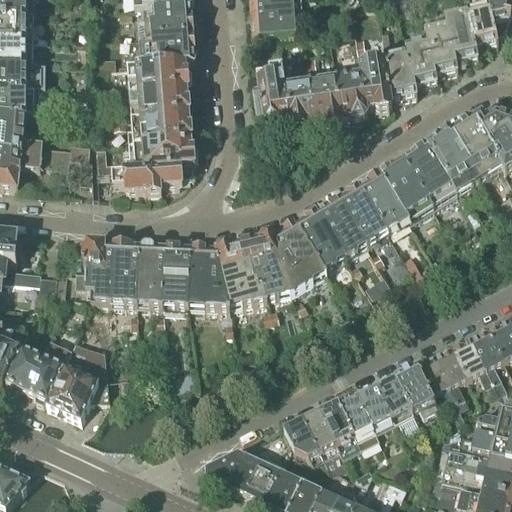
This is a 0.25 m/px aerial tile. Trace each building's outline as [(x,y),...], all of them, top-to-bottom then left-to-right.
[(132,0),(134,18),(140,18),(191,14),(190,13),(193,12),(195,10),(194,2),(191,0),(132,0)] [(292,0),(282,0),(250,2),(253,47),(296,43),(292,0)] [(484,0),(488,15),(497,46),(502,45),(507,36),(511,18),(509,0),(484,0)] [(0,26),(33,28),(33,4),(0,2),(0,26)] [(416,7),(419,20),(429,17),(426,4),(416,7)] [(136,29),(138,47),(198,43),(197,30),(196,30),(192,26),(192,25),(191,14),(140,18),(141,28),(136,29)] [(466,20),(467,23),(476,56),(498,51),(497,46),(488,15),(466,20)] [(118,19),(118,27),(132,26),(131,18),(118,19)] [(404,54),(405,63),(415,98),(438,93),(436,86),(458,81),(457,78),(467,76),(465,71),(478,68),(476,56),(467,23),(444,29),(446,37),(424,42),(426,50),(404,54)] [(0,50),(27,52),(33,52),(33,28),(0,26),(0,50)] [(381,41),(383,57),(390,57),(388,39),(381,41)] [(142,65),(143,75),(186,74),(196,73),(195,62),(196,62),(196,61),(199,57),(198,43),(138,47),(139,65),(142,65)] [(355,49),(357,61),(365,60),(363,48),(355,49)] [(266,50),(267,62),(269,74),(282,73),(278,49),(266,50)] [(0,74),(27,76),(33,76),(33,52),(27,52),(0,50),(0,74)] [(357,65),(358,75),(367,122),(375,120),(379,124),(390,122),(393,118),(392,112),(385,66),(384,62),(357,65)] [(405,63),(385,66),(392,112),(417,106),(415,98),(405,63)] [(0,100),(33,100),(44,100),(44,76),(33,76),(27,76),(0,74),(0,100)] [(127,76),(129,104),(187,99),(189,99),(189,98),(193,94),(193,88),(189,85),(189,82),(187,83),(186,74),(143,75),(127,76)] [(358,75),(336,79),(344,134),(364,131),(368,127),(367,122),(358,75)] [(282,134),(290,133),(284,87),(282,78),(269,80),(269,81),(257,83),(258,93),(258,94),(255,95),(253,97),(258,129),(261,131),(264,131),(264,136),(269,139),(278,138),(282,134)] [(336,79),(309,83),(317,138),(325,136),(325,138),(331,141),(340,140),(343,135),(343,134),(344,134),(336,79)] [(284,87),(290,133),(291,143),(296,146),(305,144),(309,140),(309,139),(317,138),(309,83),(284,87)] [(129,104),(131,129),(189,125),(187,99),(129,104)] [(0,125),(26,128),(33,128),(33,100),(0,100),(0,125)] [(0,160),(70,167),(71,158),(50,156),(42,159),(43,152),(24,150),(26,128),(0,125),(0,160)] [(131,129),(134,155),(191,151),(189,125),(131,129)] [(481,126),(472,131),(492,163),(511,151),(511,132),(509,132),(510,131),(509,131),(508,131),(497,127),(496,126),(494,127),(495,127),(489,131),(488,130),(487,130),(486,129),(485,129),(484,129),(483,130),(481,126)] [(458,138),(450,143),(480,191),(497,180),(501,177),(492,163),(472,131),(458,140),(458,138)] [(86,145),(96,145),(96,132),(86,132),(86,145)] [(441,149),(427,157),(457,205),(480,191),(450,143),(441,148),(441,149)] [(134,155),(136,179),(192,177),(192,176),(195,176),(195,173),(198,170),(197,164),(194,161),(194,158),(192,158),(191,151),(134,155)] [(511,151),(492,163),(501,177),(504,183),(511,179),(511,180),(511,151)] [(414,165),(403,172),(433,220),(457,205),(427,157),(425,158),(421,158),(416,161),(414,165)] [(70,167),(0,160),(0,197),(19,199),(21,176),(40,179),(41,171),(48,176),(68,178),(70,167)] [(78,192),(91,194),(93,194),(91,170),(80,168),(78,192)] [(403,172),(380,185),(409,233),(410,234),(433,220),(403,172)] [(192,177),(136,179),(123,180),(112,181),(113,195),(125,194),(125,201),(129,204),(147,203),(147,205),(161,205),(161,197),(179,196),(182,192),(182,189),(190,189),(192,184),(192,177)] [(380,185),(359,198),(388,246),(409,233),(380,185)] [(347,205),(338,210),(367,258),(388,246),(359,198),(357,196),(346,202),(347,205)] [(338,210),(317,223),(346,270),(367,258),(338,210)] [(305,230),(296,235),(325,283),(346,270),(317,223),(315,220),(304,227),(305,230)] [(296,235),(276,247),(289,305),(291,307),(327,286),(325,283),(296,235)] [(0,288),(2,289),(3,289),(4,286),(5,274),(11,274),(14,246),(0,244),(0,288)] [(261,249),(237,255),(241,272),(248,270),(252,289),(255,289),(258,299),(261,298),(264,311),(289,305),(276,247),(275,246),(273,247),(269,244),(263,246),(261,249)] [(215,261),(230,319),(251,314),(251,317),(265,314),(264,311),(261,298),(258,299),(255,289),(252,289),(248,270),(241,272),(237,255),(229,257),(226,254),(219,256),(217,260),(215,261)] [(84,265),(83,273),(83,277),(87,277),(86,284),(76,283),(75,298),(86,298),(85,303),(90,304),(95,304),(95,314),(94,315),(110,316),(113,256),(96,255),(88,255),(84,258),(84,265)] [(110,316),(135,317),(139,257),(129,257),(129,255),(117,255),(117,256),(113,256),(110,316)] [(135,317),(161,319),(164,259),(154,258),(151,256),(146,256),(143,258),(139,257),(135,317)] [(161,319),(187,320),(190,260),(180,259),(180,258),(168,257),(168,259),(164,259),(161,319)] [(190,260),(187,320),(227,322),(227,325),(221,328),(225,334),(226,345),(233,345),(230,319),(215,261),(190,260)] [(371,264),(377,273),(382,270),(377,260),(371,264)] [(402,267),(411,282),(419,277),(410,263),(402,267)] [(350,276),(356,286),(362,282),(356,273),(350,276)] [(3,289),(39,293),(38,306),(44,307),(54,309),(56,287),(11,282),(10,287),(4,286),(3,289)] [(44,307),(38,306),(35,306),(34,319),(39,320),(44,307)] [(294,313),(300,323),(307,319),(301,309),(294,313)] [(275,319),(268,320),(271,331),(278,330),(275,319)] [(271,331),(268,320),(261,322),(264,333),(271,331)] [(488,339),(504,370),(511,366),(511,341),(507,330),(500,334),(500,333),(488,339)] [(471,348),(496,399),(496,400),(504,396),(501,389),(494,375),(504,370),(488,339),(476,345),(476,346),(471,348)] [(0,343),(0,373),(15,342),(1,341),(0,343)] [(5,392),(21,358),(23,352),(27,343),(15,342),(0,373),(0,394),(3,396),(5,392)] [(48,412),(73,358),(53,348),(46,363),(28,402),(35,406),(36,411),(43,414),(48,412)] [(452,357),(468,388),(478,383),(484,397),(488,396),(490,401),(496,399),(471,348),(464,352),(463,352),(452,357)] [(75,353),(73,358),(48,412),(47,416),(81,432),(90,412),(92,358),(75,353)] [(19,398),(28,402),(46,363),(35,357),(32,363),(21,358),(5,392),(6,393),(7,397),(14,401),(15,400),(19,398)] [(440,364),(434,367),(460,419),(468,415),(457,394),(468,388),(452,357),(440,363),(440,364)] [(104,362),(92,358),(90,412),(109,413),(104,362)] [(460,419),(434,367),(427,370),(416,375),(433,411),(434,411),(432,407),(442,402),(448,416),(449,416),(452,423),(459,437),(467,433),(464,426),(460,419)] [(394,386),(410,419),(412,423),(420,419),(423,425),(437,418),(433,411),(416,375),(394,386)] [(376,396),(392,428),(410,419),(394,386),(376,396)] [(357,405),(373,438),(392,428),(376,396),(357,405)] [(354,447),(360,458),(379,449),(373,438),(357,405),(339,415),(354,447)] [(322,423),(343,466),(360,458),(354,447),(339,415),(322,423)] [(474,439),(472,448),(511,457),(511,424),(505,423),(505,421),(501,421),(499,428),(485,425),(476,429),(476,433),(497,438),(496,444),(474,439)] [(331,486),(338,483),(348,480),(346,475),(347,474),(343,466),(322,423),(304,432),(322,469),(330,484),(331,486)] [(304,432),(284,443),(292,460),(291,462),(294,468),(312,476),(314,473),(322,469),(304,432)] [(422,443),(428,454),(433,451),(428,440),(422,443)] [(207,490),(246,508),(265,466),(285,476),(291,462),(292,460),(284,443),(249,460),(249,461),(248,464),(244,463),(243,463),(243,464),(242,464),(242,465),(242,466),(241,466),(240,465),(208,481),(207,490)] [(441,458),(441,459),(469,464),(511,473),(511,457),(472,448),(461,446),(462,449),(460,449),(452,450),(442,454),(441,458)] [(387,465),(390,472),(408,464),(405,456),(387,465)] [(441,459),(438,473),(511,489),(511,473),(469,464),(441,459)] [(246,508),(254,511),(268,511),(285,476),(265,466),(246,508)] [(387,476),(394,487),(402,482),(396,471),(387,476)] [(511,489),(438,473),(434,489),(442,491),(511,506),(511,489)] [(268,511),(293,511),(304,488),(306,484),(303,482),(302,483),(285,476),(268,511)] [(353,487),(355,491),(366,494),(366,495),(367,495),(372,483),(369,478),(353,487)] [(293,511),(317,511),(322,503),(328,492),(331,486),(330,484),(322,480),(317,494),(304,488),(293,511)] [(7,482),(0,491),(0,511),(12,511),(21,502),(30,492),(29,492),(26,491),(25,486),(18,482),(17,483),(14,485),(7,482)] [(317,511),(338,511),(341,507),(343,502),(342,502),(344,497),(346,498),(346,497),(350,489),(338,483),(331,486),(328,492),(334,495),(329,506),(322,503),(317,511)] [(377,511),(387,490),(381,488),(373,507),(369,505),(366,511),(377,511)] [(460,508),(459,511),(461,511),(511,511),(511,506),(442,491),(434,489),(431,500),(440,502),(440,504),(460,508)] [(391,511),(394,506),(395,504),(401,507),(405,498),(387,490),(377,511),(391,511)] [(338,511),(350,511),(356,499),(351,497),(350,499),(346,497),(346,498),(344,497),(342,502),(343,502),(341,507),(338,511)] [(421,499),(416,511),(418,511),(424,511),(427,501),(421,499)] [(460,508),(440,504),(440,502),(431,500),(429,511),(431,511),(458,511),(459,511),(460,508)]
